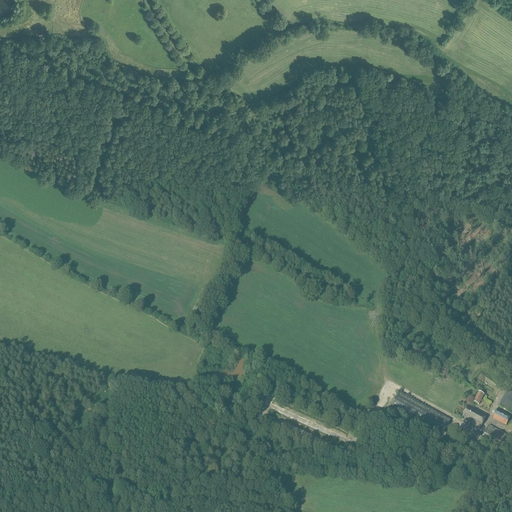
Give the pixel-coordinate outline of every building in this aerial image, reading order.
[(424,392),(428,379),(423,377),(419,390),(424,392)] [(511,384),(499,406),(511,412),(511,384)] [(393,406),(442,434),(451,420),(402,392),(393,406)] [(479,405),(484,395),(479,392),(474,402),(479,405)] [(375,411),(383,403),(379,400),(371,407),(375,411)] [(487,415),(469,405),(463,417),(481,427),(487,415)] [(511,415),(499,408),(493,418),(506,426),(511,415)] [(471,438),(492,450),(504,456),(511,440),(511,437),(489,425),(484,436),(475,431),(471,438)]
